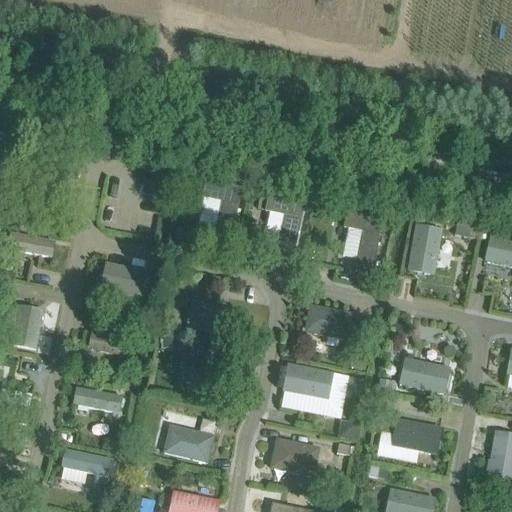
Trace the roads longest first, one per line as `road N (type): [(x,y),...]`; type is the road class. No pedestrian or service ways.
road 1 (unclassified): [(511,184),(0,80)]
road 2 (unknown): [(103,101),(85,248)]
